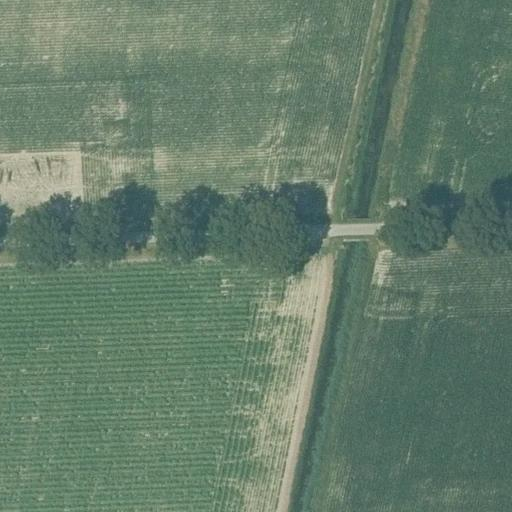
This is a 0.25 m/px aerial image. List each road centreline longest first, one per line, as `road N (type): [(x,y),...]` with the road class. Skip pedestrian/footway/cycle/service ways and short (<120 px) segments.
road 1 (unclassified): [(511,225),(0,243)]
road 2 (track): [(376,229),(317,511)]
road 3 (track): [(376,229),(422,0)]
